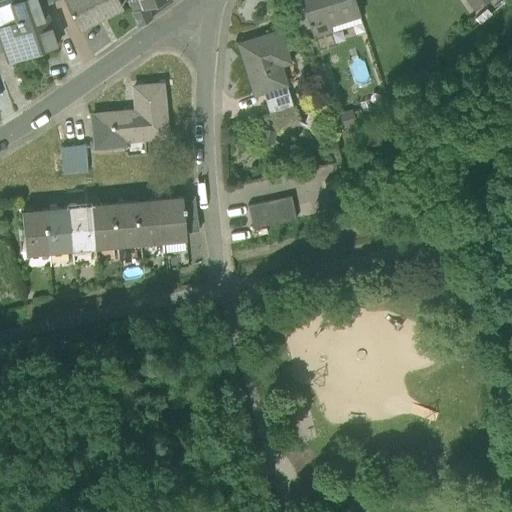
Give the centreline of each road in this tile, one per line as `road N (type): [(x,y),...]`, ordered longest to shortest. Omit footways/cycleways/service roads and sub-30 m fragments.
road 1 (track): [(511,222),(224,286)]
road 2 (unclassified): [(211,18),(204,122),(224,286)]
road 3 (unclassified): [(0,139),(177,24),(211,18)]
road 4 (residential): [(224,286),(0,335)]
